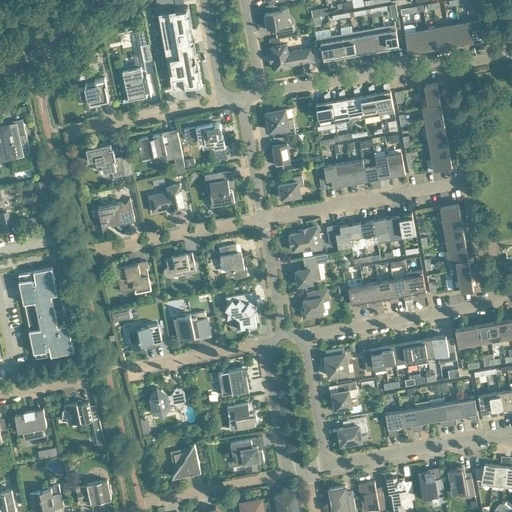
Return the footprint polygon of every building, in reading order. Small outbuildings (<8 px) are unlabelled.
[(354,7),(353,2),(352,0),(351,0),(343,2),(344,8),(354,7)] [(170,10),(159,12),(173,88),(183,86),(184,88),(203,85),(199,68),(198,61),(197,56),(191,22),(190,16),(189,10),(188,5),(170,8),(170,10)] [(283,9),(265,13),(268,27),(273,26),(276,27),(275,28),(276,34),(294,31),(293,24),(291,24),(290,17),(284,18),(283,9)] [(484,37),(480,19),(469,21),(473,39),(484,37)] [(473,39),(469,21),(459,23),(462,41),(473,39)] [(462,41),(459,23),(448,25),(451,43),(462,41)] [(395,24),(384,25),(388,48),(399,46),(395,24)] [(388,48),(384,25),(374,27),(378,49),(388,48)] [(451,43),(448,25),(437,27),(441,44),(451,43)] [(378,49),(374,27),(363,29),(367,51),(378,49)] [(441,44),(437,27),(427,28),(430,46),(441,44)] [(430,46),(427,28),(416,30),(419,48),(430,46)] [(367,51),(363,29),(353,31),(356,53),(367,51)] [(419,48),(416,30),(405,32),(408,50),(419,48)] [(356,53),(353,31),(342,33),(346,55),(356,53)] [(346,55),(342,33),(331,35),(335,57),(346,55)] [(335,57),(331,35),(316,37),(317,43),(316,43),(319,60),(335,57)] [(153,59),(149,42),(141,44),(140,44),(144,61),(153,59)] [(287,43),(271,46),(272,54),(270,55),(271,61),(273,60),(275,69),(291,66),(290,64),(314,60),(312,47),(288,51),(287,43)] [(152,93),(148,74),(143,75),(141,65),(123,69),(126,83),(129,97),(123,99),(147,94),(147,91),(150,90),(151,93),(152,93)] [(86,82),(86,87),(78,88),(81,98),(89,97),(90,104),(91,104),(91,103),(92,104),(93,104),(95,105),(96,105),(97,105),(98,105),(99,105),(100,105),(99,101),(102,101),(102,104),(109,102),(106,85),(107,85),(105,76),(95,78),(96,81),(86,83),(86,82)] [(441,101),(439,93),(438,84),(438,83),(437,84),(432,85),(426,86),(418,87),(421,105),(441,101)] [(395,112),(391,89),(390,90),(390,92),(382,94),(382,91),(375,92),(376,95),(380,114),(395,112)] [(376,95),(367,96),(367,94),(360,95),(361,97),(365,117),(380,114),(376,95)] [(361,97),(353,99),(352,96),(346,97),(346,100),(350,120),(365,117),(361,97)] [(346,100),(338,101),(337,99),(331,100),(331,103),(332,103),(335,122),(350,120),(346,100)] [(443,112),(441,101),(421,105),(423,105),(425,115),(443,112)] [(332,103),(331,103),(323,104),(323,102),(316,103),(320,125),(335,122),(332,103)] [(267,112),(269,124),(270,130),(277,129),(278,135),(274,136),(274,137),(296,133),(293,118),(287,119),(285,108),(267,112)] [(445,123),(443,112),(425,115),(427,126),(445,123)] [(198,116),(187,117),(188,125),(199,124),(198,116)] [(23,120),(0,125),(0,156),(30,151),(28,145),(29,145),(27,133),(26,134),(23,120)] [(227,156),(223,135),(222,135),(222,134),(221,134),(221,133),(220,133),(220,132),(219,132),(218,132),(217,132),(216,131),(217,129),(218,129),(219,129),(220,129),(220,128),(221,128),(221,127),(222,126),(222,125),(221,124),(221,123),(220,123),(219,122),(218,122),(217,122),(216,122),(216,123),(215,124),(214,125),(214,126),(213,126),(213,125),(212,124),(211,124),(211,123),(210,123),(196,126),(197,127),(196,128),(196,127),(195,127),(195,126),(194,126),(184,128),(187,139),(205,136),(206,142),(213,141),(214,144),(212,145),(213,146),(214,146),(214,147),(215,147),(217,158),(227,156)] [(446,133),(445,123),(427,126),(429,136),(446,133)] [(148,135),(144,136),(138,137),(142,157),(158,154),(160,161),(184,156),(179,132),(164,135),(163,132),(153,134),(153,136),(149,137),(148,135)] [(448,144),(446,133),(429,136),(430,147),(448,144)] [(334,140),(338,140),(338,137),(320,140),(321,145),(334,142),(334,140)] [(113,147),(112,147),(110,148),(107,146),(106,143),(94,145),(94,146),(86,148),(89,161),(98,159),(101,161),(104,171),(112,170),(114,177),(126,174),(122,156),(115,157),(113,147)] [(290,160),(287,143),(273,145),(276,165),(282,164),(283,169),(301,166),(300,158),(290,160)] [(450,154),(448,144),(430,147),(432,158),(450,154)] [(392,175),(388,153),(385,154),(384,150),(375,151),(375,156),(379,177),(379,178),(388,176),(392,175)] [(406,173),(402,151),(388,153),(392,175),(392,176),(401,174),(401,173),(405,173),(405,174),(406,173)] [(452,166),(450,154),(432,158),(434,169),(452,166)] [(379,177),(375,156),(363,158),(366,180),(367,180),(376,179),(375,178),(379,177)] [(366,180),(363,158),(350,160),(354,182),(354,183),(363,181),(363,180),(366,180)] [(354,182),(350,160),(337,162),(341,184),(341,185),(350,183),(350,182),(354,182)] [(341,184),(337,162),(324,165),(325,170),(328,187),(337,186),(337,185),(341,184)] [(328,187),(325,170),(318,171),(321,188),(328,187)] [(213,204),(222,203),(222,201),(233,199),(234,204),(231,189),(230,189),(229,187),(232,186),(231,178),(228,179),(227,171),(205,174),(208,191),(212,190),(212,193),(211,194),(213,204)] [(294,181),(279,183),(282,198),(301,194),(299,186),(304,185),(302,174),(293,176),(294,181)] [(135,182),(124,184),(137,193),(135,182)] [(150,194),(153,211),(166,208),(166,207),(172,206),(173,212),(175,211),(175,214),(187,212),(181,183),(168,185),(169,191),(150,194)] [(31,204),(38,203),(37,196),(30,197),(31,204)] [(135,221),(130,197),(126,204),(122,202),(123,201),(118,202),(113,199),(110,203),(99,206),(101,217),(98,222),(103,225),(104,230),(111,219),(123,227),(126,222),(135,221)] [(461,214),(459,203),(441,206),(443,217),(461,214)] [(416,233),(412,211),(411,211),(412,212),(408,213),(408,212),(399,213),(403,236),(416,233)] [(403,236),(399,213),(399,214),(395,215),(395,214),(386,215),(390,238),(403,236)] [(463,225),(461,214),(443,217),(445,227),(463,225)] [(390,238),(386,215),(386,216),(382,217),(382,216),(374,218),(378,240),(390,238)] [(50,228),(60,227),(59,216),(49,217),(50,228)] [(378,240),(374,218),(373,218),(373,219),(369,219),(361,220),(365,243),(378,240)] [(365,243),(361,220),(360,220),(360,221),(356,222),(356,221),(348,222),(352,245),(365,243)] [(19,232),(31,231),(31,222),(21,223),(21,228),(19,228),(19,232)] [(352,245),(348,222),(347,222),(348,223),(344,224),(344,223),(335,225),(337,240),(339,247),(352,245)] [(337,240),(335,225),(327,226),(330,242),(337,240)] [(465,235),(463,225),(445,227),(447,238),(465,235)] [(293,250),(303,248),(303,251),(322,248),(318,226),(307,227),(308,229),(300,230),(300,232),(290,234),(293,250)] [(466,246),(465,235),(447,238),(448,248),(466,246)] [(245,267),(243,257),(242,251),(238,251),(236,243),(220,246),(221,254),(222,261),(226,261),(228,275),(234,274),(234,277),(248,275),(247,266),(245,267)] [(468,256),(466,246),(448,248),(450,259),(468,256)] [(438,247),(432,248),(434,261),(440,260),(438,247)] [(166,259),(168,266),(167,267),(166,267),(165,268),(165,269),(165,270),(164,270),(164,271),(164,272),(165,273),(166,274),(166,275),(167,275),(168,275),(168,276),(169,276),(170,275),(196,270),(192,252),(171,256),(172,258),(166,259)] [(329,261),(327,253),(303,257),(305,268),(296,270),(298,284),(313,282),(312,280),(321,278),(319,262),(329,261)] [(470,267),(468,256),(450,259),(452,270),(470,267)] [(147,265),(144,266),(132,268),(131,264),(116,268),(121,291),(135,288),(136,292),(152,289),(147,265)] [(52,294),(59,293),(53,267),(19,274),(36,357),(75,349),(70,323),(58,326),(52,294)] [(472,276),(470,267),(452,270),(451,270),(452,279),(472,276)] [(445,281),(443,271),(436,272),(437,282),(445,281)] [(427,296),(423,273),(408,276),(411,291),(417,290),(420,297),(427,296)] [(411,291),(408,276),(393,279),(396,294),(402,293),(405,300),(412,299),(411,291)] [(473,285),(472,276),(452,279),(454,288),(468,286),(468,288),(473,288),(472,285),(473,285)] [(396,294),(393,279),(379,281),(381,297),(387,296),(390,302),(398,301),(396,294)] [(381,297),(379,281),(364,284),(367,299),(372,298),(376,305),(383,304),(381,297)] [(367,299),(364,284),(349,287),(351,301),(351,302),(358,301),(361,308),(368,306),(367,299)] [(329,299),(327,288),(327,287),(307,291),(308,298),(304,298),(305,309),(302,309),(303,318),(324,314),(323,308),(325,308),(323,300),(329,299)] [(228,305),(225,308),(228,310),(230,319),(240,317),(241,327),(237,327),(237,328),(248,326),(249,327),(251,326),(257,325),(255,313),(252,311),(255,307),(251,304),(252,302),(249,300),(247,303),(244,300),(243,294),(245,293),(226,296),(228,305)] [(179,326),(176,326),(179,338),(195,335),(196,337),(211,333),(211,334),(212,334),(208,316),(206,317),(205,310),(177,316),(179,326)] [(511,335),(511,334),(509,318),(498,320),(502,338),(511,335)] [(502,338),(498,320),(488,322),(491,339),(502,338)] [(491,339),(488,322),(477,323),(480,341),(491,339)] [(145,328),(144,328),(129,331),(131,340),(132,340),(134,349),(122,351),(122,352),(151,346),(150,344),(155,343),(155,341),(162,339),(158,323),(145,325),(145,328)] [(480,341),(477,323),(467,325),(470,343),(480,341)] [(470,343),(467,325),(455,327),(459,345),(470,343)] [(447,340),(447,339),(446,336),(444,337),(443,334),(435,336),(438,355),(440,362),(457,359),(454,339),(447,340)] [(438,355),(435,336),(425,338),(426,344),(428,357),(438,355)] [(429,361),(428,357),(426,344),(425,338),(414,340),(415,344),(417,358),(418,363),(429,361)] [(417,358),(415,344),(414,340),(403,342),(404,344),(407,360),(407,365),(418,363),(417,358)] [(407,360),(404,344),(403,342),(393,343),(393,344),(396,362),(407,360)] [(396,362),(393,344),(393,343),(382,345),(385,364),(396,362)] [(385,364),(382,345),(371,347),(371,348),(375,369),(375,372),(386,370),(385,364)] [(375,369),(371,348),(363,349),(367,370),(375,369)] [(345,352),(326,355),(326,356),(327,356),(328,361),(327,361),(328,366),(327,367),(326,368),(326,369),(326,370),(326,371),(326,372),(327,372),(328,373),(328,374),(329,374),(329,375),(349,372),(345,352)] [(241,367),(218,371),(223,394),(250,390),(248,380),(251,380),(250,371),(249,372),(242,367),(242,366),(241,366),(241,367)] [(428,375),(427,368),(390,371),(391,378),(428,375)] [(358,392),(356,380),(338,383),(339,390),(332,392),(334,400),(333,401),(332,402),(332,403),(332,404),(332,405),(333,406),(334,407),(335,407),(335,409),(352,406),(350,396),(355,396),(358,392)] [(186,402),(183,390),(183,387),(172,389),(172,393),(168,394),(167,392),(157,386),(151,396),(153,408),(163,415),(170,405),(169,402),(174,401),(175,404),(186,402)] [(511,406),(511,396),(511,389),(500,391),(503,408),(511,406)] [(503,408),(500,391),(489,392),(492,410),(503,408)] [(492,410),(489,392),(478,394),(482,412),(492,410)] [(479,419),(474,394),(459,397),(460,399),(463,415),(463,414),(469,413),(472,421),(479,419)] [(449,425),(445,402),(444,396),(429,399),(430,405),(433,420),(439,419),(442,426),(449,425)] [(463,415),(460,399),(445,402),(449,425),(456,424),(456,416),(462,415),(463,415)] [(66,409),(64,409),(63,410),(63,411),(62,418),(67,417),(69,423),(81,420),(81,422),(93,420),(89,401),(78,403),(77,401),(65,404),(66,409)] [(250,411),(248,402),(228,405),(230,419),(236,418),(238,428),(256,425),(255,421),(258,421),(256,410),(250,411)] [(433,420),(430,405),(415,407),(419,430),(426,429),(427,421),(433,420)] [(419,430),(415,407),(401,410),(403,426),(404,426),(404,425),(410,424),(413,431),(419,430)] [(44,408),(35,410),(34,409),(30,409),(27,410),(24,411),(24,412),(15,414),(18,430),(23,430),(25,439),(45,435),(43,425),(47,424),(44,408)] [(403,426),(401,410),(386,413),(390,435),(397,434),(397,426),(403,425),(403,426)] [(362,440),(361,432),(367,430),(365,416),(347,419),(348,426),(338,427),(339,433),(338,433),(339,439),(340,439),(341,444),(362,440)] [(258,444),(257,437),(231,441),(233,453),(235,452),(237,462),(244,460),(245,463),(265,459),(262,443),(258,444)] [(174,453),(178,469),(173,476),(179,475),(201,470),(195,442),(190,450),(174,453)] [(3,447),(4,455),(11,454),(10,445),(3,447)] [(493,483),(495,463),(490,463),(489,466),(484,465),(484,466),(475,467),(474,467),(476,478),(482,478),(481,482),(493,483)] [(504,484),(505,467),(500,467),(501,464),(495,463),(493,483),(492,488),(503,489),(504,484)] [(469,495),(475,494),(472,476),(466,477),(464,464),(457,465),(457,466),(457,468),(449,469),(453,493),(459,492),(460,494),(468,493),(469,495)] [(433,503),(446,500),(442,477),(441,477),(441,478),(436,479),(434,469),(419,472),(423,495),(431,494),(433,503)] [(397,478),(397,476),(397,475),(386,477),(389,492),(391,491),(395,511),(405,510),(406,507),(413,506),(412,498),(415,498),(412,479),(405,481),(404,476),(397,478)] [(88,485),(76,485),(80,502),(91,500),(91,502),(98,500),(98,501),(105,499),(112,497),(111,496),(111,483),(109,483),(108,479),(101,480),(94,481),(94,482),(87,483),(88,485)] [(375,480),(366,481),(359,482),(364,509),(379,506),(379,509),(386,508),(383,489),(377,490),(375,480)] [(41,489),(30,491),(34,511),(45,509),(45,511),(56,509),(56,506),(64,504),(59,483),(40,487),(41,489)] [(339,511),(356,511),(354,495),(348,496),(346,485),(330,488),(331,497),(330,497),(331,504),(333,503),(334,511),(339,510),(339,511)] [(17,511),(16,506),(24,505),(20,486),(19,486),(20,489),(13,491),(12,488),(1,490),(2,493),(0,493),(0,511),(17,511)] [(276,494),(277,497),(271,498),(273,511),(299,511),(295,491),(276,494)] [(263,511),(262,497),(247,500),(241,501),(243,507),(236,509),(236,511),(263,511)] [(501,511),(502,504),(500,503),(494,511),(493,511),(501,511)]
